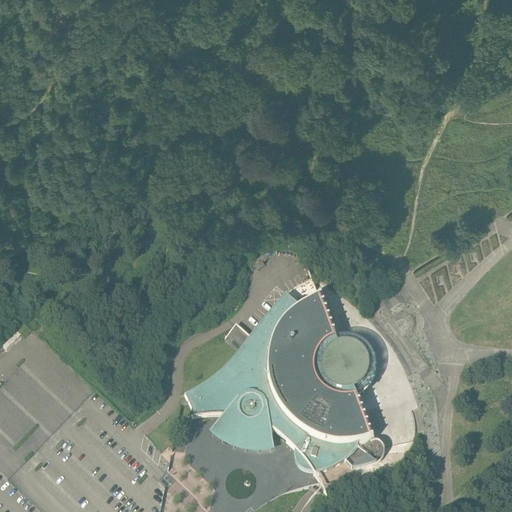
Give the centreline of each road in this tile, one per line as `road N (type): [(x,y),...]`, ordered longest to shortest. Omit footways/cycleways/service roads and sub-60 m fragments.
road 1 (track): [(0,262),(53,276),(147,209),(225,178)]
road 2 (track): [(225,178),(266,147),(295,51),(307,39)]
